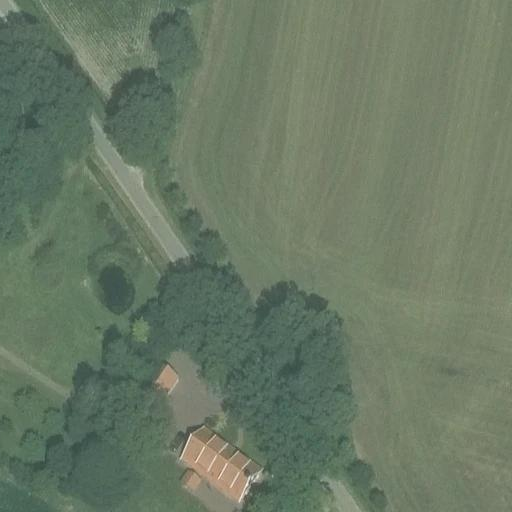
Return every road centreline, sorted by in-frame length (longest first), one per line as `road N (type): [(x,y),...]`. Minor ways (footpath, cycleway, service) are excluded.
road 1 (unclassified): [(349,511),(0,2)]
road 2 (track): [(204,0),(193,69),(170,130),(130,184)]
